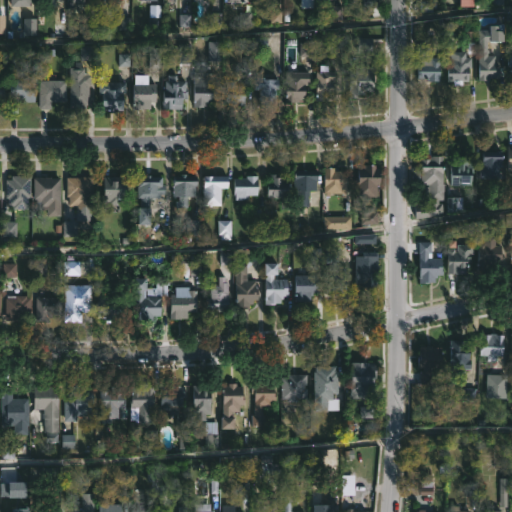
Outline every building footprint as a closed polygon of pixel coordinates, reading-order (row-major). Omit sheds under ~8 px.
[(83,0),(83,4),(73,4),(73,9),(67,9),(67,0),(83,0)] [(505,26),(506,42),(487,42),(486,55),(495,56),(495,67),(499,68),(499,78),(488,78),(488,82),(479,82),(479,78),(478,78),(478,30),(490,30),(490,25),(505,26)] [(428,47),(428,57),(438,57),(438,81),(425,81),(425,78),(416,78),(416,57),(419,57),(419,47),(428,47)] [(465,52),(465,57),(470,57),(469,81),(462,81),(462,85),(452,85),(452,81),(446,81),(447,52),(465,52)] [(356,99),(349,99),(349,67),(374,67),(374,91),(363,91),(363,96),(358,96),(358,99),(356,99)] [(84,68),(84,75),(89,75),(88,109),(69,109),(69,68),(84,68)] [(21,70),(21,77),(35,77),(34,103),(17,103),(17,114),(9,114),(10,77),(15,77),(15,70),(21,70)] [(292,72),(309,73),(308,86),(306,86),(306,100),(299,100),(299,103),(285,103),(286,83),(284,83),(284,73),(292,72)] [(211,74),(211,77),(217,77),(216,104),(207,103),(207,106),(203,106),(203,107),(193,107),(194,76),(201,76),(201,74),(211,74)] [(176,76),(176,81),(186,81),(186,100),(183,100),(183,110),(162,109),(161,100),(162,100),(162,91),(165,91),(165,81),(167,81),(167,75),(176,76)] [(148,76),(148,85),(156,85),(156,102),(150,102),(150,110),(132,109),(132,85),(134,85),(134,76),(148,76)] [(278,102),(263,103),(263,105),(257,105),(258,90),(253,90),(253,77),(278,79),(278,102)] [(325,102),(315,102),(315,78),(333,78),(333,97),(325,97),(325,102)] [(247,101),(247,106),(225,105),(226,79),(235,79),(235,86),(248,87),(247,101)] [(40,109),(38,109),(38,81),(66,81),(66,102),(50,102),(50,110),(40,109)] [(105,82),(125,83),(124,113),(108,113),(108,111),(101,111),(101,94),(98,94),(98,83),(105,82)] [(500,178),(480,178),(480,168),(482,168),(483,147),(503,148),(502,167),(500,167),(500,178)] [(443,156),(443,200),(438,200),(438,203),(442,203),(442,215),(414,219),(414,204),(427,203),(427,186),(420,185),(421,159),(429,159),(429,157),(432,157),(432,156),(443,156)] [(471,184),(451,184),(450,162),(471,162),(471,184)] [(376,163),(376,167),(381,167),(381,186),(377,185),(377,197),(356,197),(356,177),(358,177),(359,167),(366,167),(366,163),(376,163)] [(341,170),(341,175),(346,175),(346,192),(330,192),(329,197),(324,197),(324,166),(334,166),(334,169),(341,170)] [(307,189),(307,205),(297,205),(297,189),(293,189),(293,169),(317,169),(317,189),(307,189)] [(186,173),(186,174),(196,174),(195,196),(186,196),(186,206),(174,206),(174,199),(178,199),(178,195),(172,195),(172,174),(186,173)] [(21,174),(30,175),(30,197),(28,197),(28,208),(21,208),(21,210),(18,210),(18,208),(13,208),(13,205),(8,205),(8,197),(6,197),(6,178),(11,178),(11,174),(21,174)] [(152,174),(162,175),(162,183),(165,183),(165,193),(160,193),(160,197),(149,197),(149,223),(137,223),(137,206),(140,206),(140,197),(137,197),(137,175),(152,174)] [(220,187),(220,205),(202,204),(202,174),(226,175),(226,187),(220,187)] [(257,174),(256,194),(248,194),(248,199),(234,198),(234,193),(232,193),(233,177),(245,176),(245,174),(257,174)] [(88,175),(88,177),(93,177),(92,221),(76,221),(76,205),(68,205),(68,196),(66,196),(66,176),(88,175)] [(119,199),(119,204),(108,204),(109,201),(102,200),(103,175),(127,176),(127,200),(119,199)] [(51,176),(61,177),(61,206),(40,206),(40,200),(36,200),(36,198),(34,198),(34,176),(51,176)] [(282,176),(281,179),(291,180),(290,197),(287,197),(287,208),(281,208),(281,197),(267,197),(268,179),(275,179),(275,176),(282,176)] [(379,210),(361,210),(361,226),(379,226),(379,210)] [(351,228),(323,228),(323,215),(351,215),(351,228)] [(488,234),(488,235),(494,235),(494,245),(500,245),(500,264),(484,264),(484,271),(476,271),(476,242),(483,242),(483,235),(488,234)] [(375,237),(355,237),(355,245),(375,245),(375,237)] [(443,257),(443,270),(434,270),(434,281),(428,281),(428,283),(419,283),(420,240),(429,241),(429,257),(443,257)] [(449,272),(447,272),(448,248),(456,248),(456,245),(471,245),(471,261),(469,261),(469,265),(460,265),(460,272),(449,272)] [(377,256),(376,261),(378,261),(378,272),(376,272),(376,286),(362,286),(362,283),(356,283),(356,255),(364,255),(364,250),(377,250),(377,256)] [(339,251),(338,267),(345,267),(346,269),(346,292),(338,295),(323,294),(323,283),(327,283),(327,251),(339,251)] [(75,255),(75,260),(92,261),(92,274),(62,274),(63,261),(67,261),(67,255),(75,255)] [(286,278),(287,295),(283,295),(283,298),(281,298),(281,302),(264,303),(265,261),(279,262),(278,273),(274,273),(274,278),(286,278)] [(246,264),(246,280),(254,280),(254,288),(256,288),(256,304),(249,304),(249,308),(243,308),(243,306),(235,306),(235,303),(234,303),(234,275),(233,275),(233,263),(246,264)] [(303,299),(294,299),(294,274),(317,274),(317,291),(310,293),(310,299),(303,299)] [(138,275),(138,277),(147,277),(147,287),(155,287),(155,280),(167,280),(167,295),(160,295),(160,315),(153,315),(153,320),(138,320),(138,313),(139,313),(139,289),(131,289),(131,276),(138,275)] [(224,276),(224,283),(227,283),(227,312),(209,312),(209,308),(204,308),(204,298),(209,298),(210,286),(212,286),(212,284),(217,286),(217,276),(224,276)] [(91,284),(91,311),(94,311),(94,323),(63,322),(64,284),(91,284)] [(105,318),(103,318),(103,312),(97,312),(97,286),(121,286),(121,307),(123,307),(123,318),(105,318)] [(188,286),(188,289),(196,289),(196,311),(187,311),(187,317),(169,318),(169,294),(174,294),(174,286),(188,286)] [(26,295),(26,297),(31,297),(30,321),(12,322),(12,320),(5,320),(6,297),(7,297),(7,295),(26,295)] [(48,321),(36,321),(36,296),(61,296),(60,317),(48,317),(48,321)] [(503,334),(503,356),(496,356),(496,360),(486,360),(486,356),(477,356),(477,345),(481,345),(481,334),(503,334)] [(464,340),(464,345),(470,345),(470,368),(466,368),(466,372),(457,372),(457,368),(450,368),(451,346),(455,346),(455,340),(464,340)] [(432,346),(432,348),(442,347),(442,369),(434,369),(434,384),(420,384),(420,370),(422,370),(423,368),(417,368),(419,347),(432,346)] [(369,362),(369,365),(377,365),(377,370),(375,370),(375,390),(351,390),(351,362),(369,362)] [(336,366),(336,371),(338,371),(338,398),(341,398),(340,410),(313,409),(313,372),(316,372),(316,365),(336,366)] [(307,399),(282,399),(282,376),(288,376),(288,373),(307,374),(307,399)] [(507,374),(507,391),(497,391),(497,395),(489,395),(489,390),(486,390),(487,373),(507,374)] [(265,379),(265,383),(274,383),(274,392),(277,392),(276,401),(272,401),(271,406),(264,406),(264,426),(252,425),(252,414),(255,414),(255,392),(251,392),(251,383),(259,383),(259,379),(265,379)] [(236,385),(242,385),(242,404),(239,404),(239,413),(232,413),(233,428),(220,428),(222,385),(227,385),(227,382),(236,382),(236,385)] [(183,384),(181,408),(175,408),(175,405),(169,405),(169,408),(160,408),(159,384),(183,384)] [(206,384),(206,387),(211,387),(210,414),(205,414),(205,420),(195,420),(195,414),(192,414),(192,384),(206,384)] [(87,385),(87,390),(93,390),(93,413),(76,413),(76,422),(64,422),(64,401),(68,401),(68,385),(87,385)] [(57,386),(58,442),(46,441),(46,432),(43,432),(42,408),(33,408),(33,386),(57,386)] [(152,386),(153,422),(137,422),(137,407),(130,407),(129,386),(152,386)] [(108,389),(108,391),(125,390),(125,407),(112,407),(113,419),(100,420),(99,389),(108,389)] [(0,393),(11,393),(11,397),(27,398),(28,399),(27,425),(0,425),(0,393)] [(217,421),(218,447),(204,447),(205,421),(217,421)] [(290,502),(290,511),(304,511),(303,511),(282,511),(283,489),(297,489),(297,502),(290,502)] [(278,499),(277,511),(254,511),(254,505),(256,505),(256,497),(261,497),(261,499),(278,499)] [(57,508),(57,511),(35,511),(35,503),(45,503),(44,508),(57,508)] [(209,503),(209,510),(212,510),(212,511),(193,511),(194,503),(209,503)] [(312,511),(313,503),(335,504),(335,511),(312,511)]
